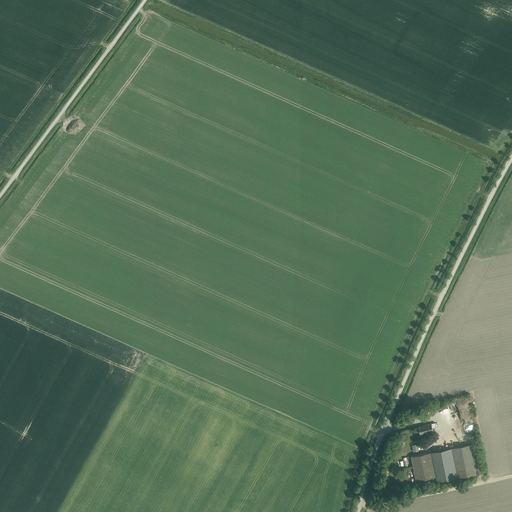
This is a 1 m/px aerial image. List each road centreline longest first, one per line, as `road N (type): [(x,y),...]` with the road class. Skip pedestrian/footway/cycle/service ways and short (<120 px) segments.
road 1 (unclassified): [(358,511),(383,427),(511,155)]
road 2 (unclassified): [(0,194),(144,0)]
